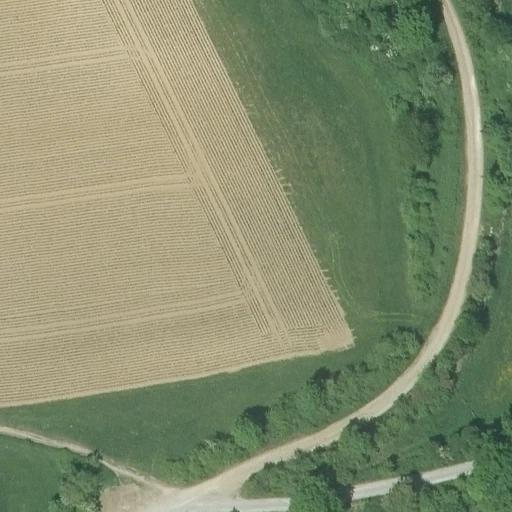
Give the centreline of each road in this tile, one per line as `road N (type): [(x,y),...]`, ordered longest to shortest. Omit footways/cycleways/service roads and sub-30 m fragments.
road 1 (track): [(181,491),(352,416),(404,375),(445,317),(472,219),(474,134),(456,37),(440,0)]
road 2 (track): [(181,491),(265,499),(511,453)]
